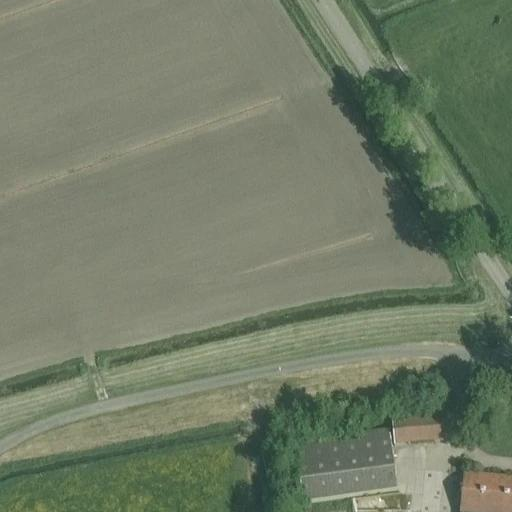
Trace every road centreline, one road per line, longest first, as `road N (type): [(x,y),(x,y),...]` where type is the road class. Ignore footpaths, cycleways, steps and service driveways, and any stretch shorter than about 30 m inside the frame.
road 1 (unclassified): [(0,447),(52,421),(291,367),(409,352),(511,356)]
road 2 (unclassified): [(511,305),(318,0)]
